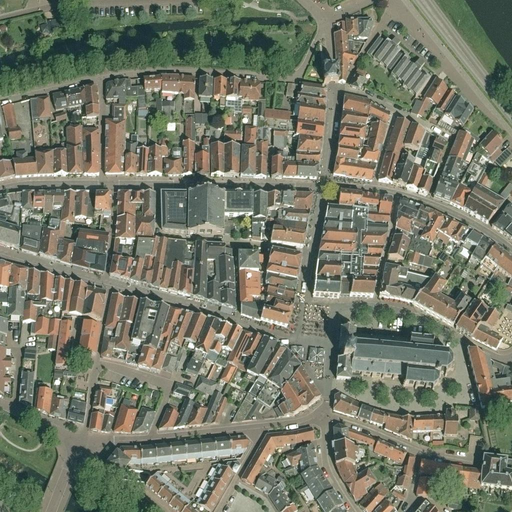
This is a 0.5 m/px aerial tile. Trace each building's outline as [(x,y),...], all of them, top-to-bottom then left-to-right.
[(227,5),(215,7),(216,15),(228,13),(227,5)] [(49,35),(60,32),(57,20),(46,23),(47,27),(41,28),(42,34),(48,32),(49,35)] [(348,37),(347,21),(345,21),(345,22),(341,22),(342,35),(334,35),(335,56),(349,54),(348,42),(348,38),(348,37)] [(364,21),(347,21),(348,37),(351,37),(353,37),(358,37),(358,28),(363,28),(364,21)] [(370,21),(364,21),(363,28),(358,28),(358,37),(353,37),(354,40),(358,40),(358,39),(367,40),(373,25),(370,21)] [(381,37),(380,36),(366,55),(386,69),(392,74),(404,60),(407,56),(404,54),(402,57),(398,54),(400,51),(397,49),(395,52),(395,51),(400,43),(395,39),(391,44),(387,41),(385,44),(379,39),(381,37)] [(349,54),(335,56),(336,64),(348,64),(353,65),(358,56),(351,54),(353,50),(353,42),(351,42),(348,42),(349,54)] [(404,60),(392,74),(391,76),(404,86),(402,87),(416,98),(429,79),(427,77),(425,79),(417,74),(425,64),(419,61),(413,68),(404,60)] [(345,84),(348,64),(336,64),(336,68),(338,70),(337,72),(338,80),(339,83),(345,84)] [(336,68),(335,68),(325,69),(323,68),(322,70),(323,73),(323,82),(322,84),(325,86),(327,85),(336,84),(337,85),(339,83),(338,80),(337,72),(338,70),(336,68)] [(351,88),(360,91),(365,80),(364,79),(366,73),(358,69),(355,75),(350,85),(351,88)] [(144,93),(162,91),(161,78),(158,78),(143,80),(144,93)] [(161,78),(162,91),(162,95),(177,96),(178,78),(161,78)] [(178,78),(177,96),(179,96),(184,96),(184,101),(194,102),(194,97),(195,79),(178,78)] [(210,99),(212,99),(212,81),(200,80),(199,99),(200,99),(210,100),(210,99)] [(423,99),(436,107),(447,90),(436,80),(423,99)] [(119,101),(126,101),(126,91),(126,87),(126,82),(126,81),(125,81),(108,84),(106,86),(106,100),(119,100),(119,101)] [(225,109),(226,81),(215,81),(213,98),(220,98),(219,109),(225,109)] [(239,82),(226,81),(225,109),(233,109),(233,114),(241,115),(241,100),(238,100),(238,99),(239,100),(239,82)] [(259,83),(239,82),(239,100),(242,100),(242,102),(258,103),(259,83)] [(286,98),(292,99),(294,86),(288,85),(286,98)] [(299,96),(326,101),(326,90),(301,86),(299,96)] [(86,109),(98,108),(96,88),(95,88),(85,89),(83,90),(85,106),(86,109)] [(85,106),(83,90),(58,95),(62,110),(85,106)] [(436,107),(432,114),(433,115),(433,114),(441,119),(443,117),(454,99),(456,97),(455,97),(447,90),(436,107)] [(52,96),(55,112),(62,110),(58,95),(52,96)] [(299,96),(297,95),(296,100),(296,105),(298,106),(325,110),(326,101),(299,96)] [(146,111),(144,97),(137,98),(138,112),(146,111)] [(343,110),(343,114),(368,120),(370,105),(371,103),(344,97),(344,101),(343,110)] [(48,99),(37,100),(38,114),(43,113),(43,115),(50,115),(48,99)] [(464,105),(454,99),(443,117),(453,123),(464,105)] [(417,102),(411,114),(418,117),(422,108),(423,105),(417,102)] [(2,108),(7,130),(9,141),(21,140),(19,128),(17,128),(13,105),(2,108)] [(368,120),(367,124),(370,125),(373,126),(375,116),(379,116),(381,110),(370,105),(368,120)] [(107,122),(107,176),(124,176),(125,144),(126,123),(125,122),(126,106),(119,106),(112,106),(112,122),(107,122)] [(256,129),(256,130),(268,130),(273,131),(288,132),(288,134),(294,135),(293,137),(299,138),(322,141),(322,142),(324,127),(263,120),(264,110),(264,107),(258,106),(257,119),(256,129)] [(324,127),(325,110),(298,106),(297,118),(290,117),(290,112),(264,110),(263,120),(324,127)] [(473,113),(463,107),(453,123),(462,129),(473,113)] [(98,118),(98,108),(86,109),(87,119),(98,118)] [(161,113),(160,123),(173,124),(174,109),(161,108),(161,113)] [(375,116),(373,126),(386,129),(389,114),(381,110),(379,116),(375,116)] [(64,113),(54,117),(56,123),(67,120),(64,113)] [(343,114),(341,126),(365,130),(367,124),(368,120),(343,114)] [(210,126),(210,116),(202,116),(202,126),(210,126)] [(194,127),(194,120),(185,121),(185,144),(183,143),(183,177),(194,177),(194,153),(194,144),(194,127)] [(228,120),(221,122),(222,128),(230,127),(228,120)] [(397,120),(388,149),(402,154),(404,148),(406,140),(411,126),(397,120)] [(341,126),(339,139),(364,142),(367,143),(368,143),(382,145),(386,129),(373,126),(370,125),(370,130),(365,130),(341,126)] [(421,144),(424,133),(411,126),(406,140),(421,144)] [(82,131),(82,129),(79,128),(69,129),(69,130),(66,130),(66,145),(67,149),(83,149),(82,131)] [(256,129),(245,128),(243,146),(244,146),(244,148),(242,148),(240,178),(254,179),(255,160),(256,130),(256,129)] [(255,160),(254,179),(255,179),(266,179),(267,160),(267,143),(268,130),(256,130),(255,160)] [(98,132),(82,131),(83,149),(84,177),(99,176),(98,132)] [(240,133),(224,132),(224,141),(239,141),(240,133)] [(406,189),(417,193),(424,174),(423,174),(426,164),(430,153),(436,139),(426,134),(424,133),(421,144),(418,153),(415,160),(413,163),(414,163),(406,189)] [(454,145),(453,147),(473,155),(474,153),(474,150),(477,144),(469,139),(466,137),(460,134),(459,133),(457,137),(454,145)] [(500,141),(491,133),(478,147),(486,154),(482,157),(489,163),(492,165),(492,164),(492,165),(494,163),(503,153),(502,154),(498,150),(498,149),(503,144),(500,141)] [(124,176),(136,176),(137,146),(137,137),(131,136),(131,145),(125,144),(124,176)] [(286,150),(287,138),(273,137),(273,148),(277,150),(286,150)] [(299,138),(296,154),(320,156),(322,141),(299,138)] [(215,139),(209,139),(209,141),(209,157),(211,157),(211,177),(224,177),(223,147),(215,147),(215,139)] [(339,139),(338,149),(365,153),(368,143),(367,143),(364,142),(339,139)] [(436,139),(430,153),(442,157),(447,145),(436,139)] [(406,140),(404,148),(418,153),(421,144),(406,140)] [(202,153),(194,153),(194,177),(209,177),(209,157),(209,141),(203,141),(203,148),(202,148),(202,153)] [(338,149),(337,160),(376,165),(382,145),(368,143),(365,153),(338,149)] [(55,153),(53,153),(53,177),(55,177),(68,177),(67,149),(66,145),(61,145),(62,152),(55,152),(55,153)] [(136,176),(136,177),(148,177),(148,151),(141,151),(141,146),(137,146),(136,176)] [(223,147),(224,177),(238,178),(239,148),(223,147)] [(453,147),(449,158),(459,162),(468,166),(473,155),(453,147)] [(81,149),(67,149),(68,177),(82,177),(82,176),(81,149)] [(148,151),(148,177),(161,177),(161,159),(161,149),(148,150),(148,151)] [(380,174),(379,182),(391,185),(397,168),(400,158),(402,154),(388,149),(385,157),(380,174)] [(503,153),(494,163),(500,169),(511,157),(511,156),(506,151),(503,153)] [(37,177),(35,160),(27,160),(27,153),(16,154),(16,161),(12,161),(15,179),(37,177)] [(40,154),(34,154),(35,160),(37,177),(53,177),(53,153),(40,154)] [(430,153),(426,164),(428,165),(438,169),(442,158),(442,157),(430,153)] [(461,184),(450,205),(463,211),(469,200),(485,171),(485,170),(478,166),(482,157),(477,153),(470,167),(469,167),(466,173),(465,174),(462,181),(461,184)] [(0,182),(15,179),(12,163),(2,165),(0,154),(0,182)] [(283,161),(287,160),(287,155),(282,154),(282,155),(273,155),(272,157),(272,160),(271,179),(282,180),(283,161)] [(320,156),(296,154),(296,158),(295,166),(318,168),(320,156)] [(397,168),(391,185),(406,189),(414,163),(413,163),(400,158),(397,168)] [(449,158),(446,166),(448,166),(460,172),(461,170),(466,173),(469,167),(470,167),(468,166),(459,162),(449,158)] [(165,160),(165,167),(165,177),(182,177),(181,167),(181,160),(165,160)] [(293,161),(287,160),(283,161),(282,180),(296,180),(316,182),(318,168),(295,166),(293,166),(293,161)] [(336,160),(333,177),(345,178),(345,179),(372,182),(376,166),(376,165),(336,160)] [(424,174),(417,193),(427,197),(438,169),(428,165),(426,164),(423,174),(424,174)] [(438,185),(433,199),(450,205),(461,184),(462,181),(465,174),(466,173),(461,170),(460,172),(448,166),(446,166),(442,175),(439,182),(438,185)] [(469,200),(463,211),(487,226),(495,215),(504,204),(482,191),(489,178),(493,180),(495,176),(485,171),(469,200)] [(511,186),(509,185),(500,196),(505,201),(509,196),(511,192),(511,186)] [(340,192),(338,208),(360,210),(361,195),(340,192)] [(0,198),(0,245),(19,251),(20,232),(20,231),(22,194),(7,197),(0,198)] [(22,194),(20,228),(22,229),(41,230),(42,221),(43,221),(43,217),(37,216),(33,216),(34,194),(22,194)] [(34,194),(33,216),(37,216),(37,212),(44,212),(44,201),(44,194),(34,194)] [(44,212),(43,214),(51,215),(51,218),(50,222),(60,223),(62,209),(64,194),(53,194),(44,194),(44,201),(44,212)] [(64,194),(62,209),(60,223),(60,224),(66,224),(74,225),(75,219),(76,195),(76,194),(64,194)] [(109,194),(95,194),(94,216),(102,216),(104,218),(108,218),(110,216),(110,213),(111,194),(109,194)] [(118,194),(117,209),(131,209),(131,206),(130,206),(130,194),(118,194)] [(130,194),(130,206),(131,206),(131,209),(135,209),(135,208),(139,208),(139,206),(142,206),(142,194),(131,194),(130,194)] [(142,206),(142,218),(154,219),(155,194),(142,194),(142,206)] [(234,196),(224,196),(224,235),(233,236),(233,222),(228,222),(228,218),(252,218),(251,195),(250,195),(240,195),(239,195),(240,194),(235,194),(235,195),(234,195),(234,196)] [(88,195),(76,195),(75,219),(86,220),(88,195)] [(224,196),(224,195),(223,195),(223,196),(215,196),(215,195),(195,195),(195,196),(188,196),(188,195),(161,195),(162,231),(163,232),(185,235),(224,235),(224,196)] [(279,212),(310,213),(313,196),(295,195),(281,195),(281,196),(280,198),(280,201),(279,209),(279,210),(279,212)] [(380,198),(361,195),(360,210),(366,211),(378,213),(380,198)] [(247,226),(247,240),(260,242),(260,231),(265,231),(265,226),(265,221),(266,221),(267,221),(267,212),(266,212),(266,196),(251,196),(252,218),(252,226),(247,226)] [(266,196),(266,212),(267,212),(279,212),(279,210),(279,209),(280,201),(280,198),(281,196),(266,196)] [(392,202),(390,199),(384,198),(380,198),(378,213),(378,215),(389,217),(392,202)] [(395,230),(394,235),(410,241),(412,235),(411,235),(420,209),(408,204),(400,201),(395,226),(396,226),(395,230)] [(502,214),(491,228),(503,235),(503,236),(511,242),(511,208),(510,206),(503,215),(502,214)] [(386,238),(386,236),(388,228),(382,227),(376,227),(377,223),(366,222),(366,211),(360,210),(338,208),(338,209),(327,207),(325,221),(324,221),(323,232),(321,244),(319,254),(319,255),(317,264),(317,265),(315,281),(313,298),(339,299),(339,297),(346,297),(349,298),(349,297),(350,297),(372,298),(375,281),(378,269),(378,270),(381,258),(384,249),(386,238)] [(117,209),(117,219),(135,220),(135,218),(135,209),(131,209),(117,209)] [(408,250),(407,252),(411,253),(421,256),(426,241),(422,239),(433,214),(420,209),(411,235),(412,235),(410,241),(408,250)] [(388,224),(389,217),(378,215),(378,213),(366,211),(366,222),(377,223),(382,223),(388,224)] [(267,212),(267,221),(268,221),(273,222),(281,223),(281,224),(307,226),(310,213),(279,212),(267,212)] [(426,241),(421,256),(429,259),(434,246),(432,245),(436,239),(445,220),(433,214),(422,239),(426,241)] [(153,240),(154,219),(142,218),(135,218),(135,220),(135,238),(136,238),(153,240)] [(135,220),(117,219),(115,241),(116,241),(115,247),(123,248),(135,249),(136,240),(136,238),(135,238),(135,220)] [(445,220),(436,239),(443,243),(442,244),(446,246),(449,242),(457,226),(445,220)] [(265,226),(265,231),(267,231),(266,235),(271,236),(270,244),(270,245),(303,249),(305,236),(282,233),(282,232),(272,230),(273,222),(268,221),(267,221),(266,221),(265,221),(265,226)] [(43,233),(40,258),(55,262),(58,240),(60,224),(60,223),(50,222),(50,223),(49,228),(44,228),(43,233)] [(273,222),(272,230),(282,232),(282,233),(305,236),(305,235),(306,235),(307,226),(281,224),(281,223),(273,222)] [(457,226),(449,242),(456,247),(457,246),(458,247),(458,246),(461,245),(463,246),(465,244),(470,237),(472,234),(467,231),(457,226)] [(39,257),(41,230),(22,229),(20,251),(39,257)] [(74,250),(70,267),(87,271),(104,275),(106,260),(108,236),(79,232),(77,242),(76,244),(74,250)] [(463,246),(461,249),(473,255),(476,250),(482,240),(472,234),(470,237),(465,244),(463,246)] [(410,241),(394,235),(388,257),(402,261),(406,251),(407,252),(408,250),(410,241)] [(133,263),(129,283),(139,285),(145,258),(155,260),(150,288),(159,291),(161,280),(163,270),(162,269),(167,242),(153,240),(136,238),(136,240),(135,249),(133,263)] [(55,262),(70,267),(74,250),(76,244),(58,240),(55,262)] [(470,261),(469,262),(473,264),(475,262),(481,266),(482,264),(485,260),(494,248),(482,240),(476,250),(473,255),(470,261)] [(161,280),(159,291),(167,293),(177,295),(178,295),(181,269),(181,268),(183,268),(186,244),(167,242),(162,269),(163,270),(161,280)] [(181,269),(178,295),(191,299),(193,272),(192,272),(195,245),(186,244),(183,268),(181,268),(181,269)] [(193,272),(191,299),(206,304),(219,307),(220,308),(235,313),(234,294),(234,287),(233,261),(232,254),(224,253),(225,246),(207,245),(195,245),(192,272),(193,272)] [(113,259),(109,277),(129,283),(133,263),(135,249),(123,248),(115,247),(113,259)] [(485,260),(482,264),(494,274),(497,270),(497,269),(496,268),(505,256),(494,248),(485,260)] [(266,277),(297,282),(301,256),(272,250),(266,277)] [(411,253),(408,264),(418,267),(421,256),(411,253)] [(448,258),(443,254),(438,261),(444,265),(448,259),(448,258)] [(256,256),(238,255),(239,272),(257,273),(257,264),(256,256)] [(511,260),(505,256),(496,268),(497,269),(497,270),(508,279),(510,281),(507,286),(511,289),(511,288),(511,260)] [(145,258),(139,285),(150,288),(155,260),(145,258)] [(0,290),(9,291),(11,267),(0,263),(0,290)] [(413,305),(432,281),(406,275),(407,272),(400,271),(396,270),(397,266),(386,265),(385,268),(379,299),(388,300),(399,302),(413,305)] [(9,296),(7,318),(22,319),(23,304),(26,304),(28,272),(28,271),(20,269),(11,267),(9,291),(9,296)] [(28,272),(26,304),(28,304),(27,305),(37,305),(39,289),(38,289),(39,275),(28,272)] [(240,294),(260,292),(260,285),(259,274),(259,273),(257,273),(239,272),(240,294)] [(268,288),(295,293),(297,283),(266,277),(266,275),(259,274),(260,285),(265,286),(265,287),(268,288)] [(22,319),(22,323),(31,324),(30,336),(48,337),(57,338),(57,339),(59,339),(59,335),(60,324),(61,318),(62,315),(61,315),(63,304),(62,304),(64,289),(65,282),(64,282),(40,275),(39,289),(37,305),(27,305),(28,304),(26,304),(23,304),(22,319)] [(435,277),(432,281),(413,305),(427,314),(438,297),(446,285),(435,277)] [(63,304),(61,315),(62,315),(67,316),(72,317),(77,318),(81,319),(81,318),(86,319),(100,322),(106,293),(105,293),(87,289),(86,289),(86,288),(75,285),(72,284),(72,285),(68,284),(69,283),(66,282),(65,282),(64,289),(62,304),(63,304)] [(504,290),(503,291),(510,295),(511,292),(511,289),(507,286),(504,290)] [(267,297),(260,298),(260,292),(240,294),(240,300),(241,306),(265,304),(266,303),(292,311),(294,301),(295,293),(268,288),(266,295),(268,296),(267,297)] [(453,306),(442,322),(453,328),(470,303),(457,294),(453,303),(452,305),(453,306)] [(0,335),(4,336),(6,336),(7,318),(9,296),(0,295),(0,335)] [(105,330),(104,340),(111,341),(115,342),(115,340),(117,332),(118,324),(123,298),(112,295),(105,330)] [(438,297),(427,314),(438,319),(442,322),(453,306),(452,305),(453,303),(447,299),(446,302),(438,297)] [(104,340),(101,357),(103,359),(111,361),(111,360),(125,363),(137,367),(150,371),(156,354),(169,311),(154,307),(140,303),(123,298),(118,324),(117,332),(115,340),(115,342),(111,341),(104,340)] [(292,311),(266,303),(265,304),(260,305),(260,309),(290,318),(292,311)] [(489,334),(490,332),(491,333),(498,320),(488,313),(473,304),(455,330),(472,339),(496,351),(497,349),(502,340),(489,334)] [(260,309),(260,305),(241,306),(240,306),(241,314),(241,316),(242,316),(260,322),(260,323),(284,329),(286,330),(290,318),(260,309)] [(156,354),(150,371),(160,374),(161,371),(164,362),(170,345),(175,331),(181,314),(169,311),(156,354)] [(170,345),(164,362),(167,363),(170,364),(166,373),(172,375),(177,363),(179,365),(184,350),(194,354),(185,373),(197,378),(199,375),(201,375),(203,374),(204,372),(205,370),(204,368),(202,367),(206,359),(216,338),(220,326),(207,321),(193,317),(192,317),(181,314),(175,331),(170,345)] [(60,324),(59,335),(70,337),(71,326),(60,324)] [(83,325),(78,354),(94,357),(99,327),(83,325)] [(216,338),(206,359),(215,364),(231,330),(220,326),(216,338)] [(355,330),(340,329),(338,351),(339,351),(339,350),(343,351),(353,351),(354,336),(355,336),(355,330)] [(215,364),(215,365),(224,369),(225,367),(241,333),(240,333),(231,330),(215,364)] [(226,367),(220,381),(228,385),(236,369),(240,362),(242,358),(252,337),(241,333),(225,367),(226,367)] [(59,339),(58,346),(68,347),(70,337),(59,335),(59,339)] [(353,351),(343,351),(342,361),(353,362),(352,375),(361,376),(361,378),(363,378),(362,376),(371,376),(371,378),(373,379),(373,377),(382,377),(382,380),(383,380),(384,378),(392,378),(392,381),(394,381),(394,379),(405,380),(405,385),(402,388),(403,389),(406,387),(415,388),(415,390),(416,390),(417,388),(425,388),(425,391),(427,391),(427,389),(431,389),(432,392),(434,391),(433,389),(437,385),(439,387),(440,385),(438,384),(438,378),(438,377),(439,376),(439,375),(444,375),(445,378),(447,377),(446,374),(450,371),(452,372),(454,370),(451,369),(451,363),(454,363),(453,361),(451,362),(447,357),(449,355),(447,354),(446,356),(440,356),(440,353),(438,353),(438,355),(431,355),(432,354),(431,353),(432,344),(434,342),(433,341),(432,342),(422,341),(422,338),(420,338),(420,340),(410,340),(409,338),(407,339),(409,340),(409,341),(407,341),(407,343),(398,342),(398,340),(396,340),(396,342),(387,341),(387,339),(386,339),(386,341),(377,340),(377,338),(375,338),(375,340),(366,340),(366,337),(364,337),(364,339),(355,339),(355,336),(354,336),(353,351)] [(48,337),(47,351),(56,352),(57,343),(57,339),(57,338),(48,337)] [(240,362),(236,369),(246,374),(263,340),(262,340),(252,337),(242,358),(247,360),(245,365),(240,362)] [(263,340),(246,374),(256,379),(277,345),(263,340)] [(256,379),(247,395),(254,399),(256,400),(266,384),(286,353),(277,345),(256,379)] [(58,346),(56,357),(67,358),(68,347),(58,346)] [(35,362),(36,352),(35,352),(35,349),(26,348),(26,351),(25,351),(24,361),(35,362)] [(5,350),(1,349),(0,349),(0,363),(11,364),(11,360),(5,360),(6,350),(5,350)] [(511,404),(511,370),(504,367),(501,379),(502,383),(494,384),(488,360),(468,351),(467,353),(476,389),(478,395),(478,397),(481,409),(481,410),(503,405),(511,404)] [(266,384),(256,400),(257,401),(271,410),(280,395),(298,366),(286,353),(266,384)] [(56,357),(55,367),(66,369),(67,358),(56,357)] [(338,380),(360,382),(361,376),(352,375),(353,362),(342,361),(339,361),(338,360),(337,379),(336,379),(336,380),(338,380)] [(164,362),(161,371),(166,373),(170,364),(167,363),(164,362)] [(0,363),(0,377),(5,378),(5,369),(11,369),(11,364),(0,363)] [(278,409),(274,411),(278,418),(279,419),(284,419),(293,417),(307,410),(320,400),(311,386),(300,369),(298,366),(280,395),(283,401),(276,405),(278,409)] [(22,373),(20,404),(32,409),(34,374),(22,373)] [(5,378),(0,377),(0,394),(4,397),(4,383),(10,383),(10,378),(5,378)] [(200,378),(197,384),(214,391),(217,385),(200,378)] [(197,384),(194,391),(212,398),(213,393),(214,391),(197,384)] [(49,416),(52,396),(52,393),(43,391),(44,386),(38,385),(37,391),(35,411),(49,416)] [(175,385),(173,394),(188,399),(191,390),(175,385)] [(95,393),(92,409),(105,411),(105,406),(111,407),(112,401),(106,400),(107,395),(110,396),(111,389),(99,387),(98,394),(95,393)] [(153,392),(146,390),(144,397),(151,399),(153,392)] [(200,427),(210,426),(221,399),(222,397),(213,393),(212,398),(207,410),(200,427)] [(334,401),(333,412),(357,419),(361,408),(362,407),(348,400),(346,399),(339,395),(334,398),(334,401)] [(61,398),(52,396),(49,416),(57,419),(61,398)] [(61,398),(57,419),(65,420),(67,409),(69,400),(61,398)] [(210,426),(219,425),(228,402),(221,399),(210,426)] [(137,412),(128,409),(130,403),(124,400),(121,406),(114,433),(130,434),(137,412)] [(179,416),(173,430),(185,429),(194,405),(185,401),(179,416)] [(253,407),(244,401),(239,409),(232,423),(243,422),(253,407)] [(70,410),(67,421),(83,425),(85,415),(85,414),(86,406),(72,402),(70,410)] [(207,410),(194,405),(185,429),(200,427),(207,410)] [(104,412),(100,433),(109,434),(110,432),(113,419),(114,415),(110,414),(111,407),(105,406),(105,411),(104,412)] [(173,430),(179,416),(175,415),(177,410),(169,407),(167,411),(159,431),(161,431),(171,431),(173,430)] [(357,419),(369,423),(373,412),(362,408),(362,407),(361,408),(357,419)] [(470,408),(469,421),(481,422),(476,409),(470,408)] [(154,414),(142,410),(138,420),(137,420),(132,434),(148,433),(154,414)] [(100,433),(104,412),(99,411),(98,416),(92,415),(89,431),(100,433)] [(373,412),(369,423),(370,424),(382,428),(382,425),(384,416),(373,413),(373,412)] [(433,418),(432,432),(443,432),(443,437),(456,437),(457,417),(455,417),(455,412),(446,412),(446,417),(443,417),(433,418)] [(384,416),(382,425),(384,426),(385,426),(384,430),(399,437),(402,420),(400,419),(396,418),(387,417),(386,416),(384,416)] [(413,419),(412,433),(430,433),(430,438),(429,438),(429,442),(432,442),(432,438),(432,433),(432,432),(433,418),(413,419)] [(402,420),(399,437),(411,442),(412,433),(413,419),(412,419),(402,420)] [(338,427),(333,430),(334,445),(342,446),(348,444),(348,439),(359,443),(368,446),(369,446),(372,439),(370,439),(348,431),(348,430),(338,427)] [(294,433),(296,445),(314,441),(311,429),(296,433),(294,433)] [(294,433),(266,436),(275,450),(284,448),(284,446),(291,446),(291,450),(296,448),(295,445),(296,445),(294,433)] [(266,436),(253,459),(263,466),(267,468),(269,465),(265,463),(269,456),(271,457),(275,450),(266,436)] [(227,440),(229,456),(243,455),(250,444),(245,438),(230,439),(229,440),(227,440)] [(372,439),(369,446),(375,449),(374,452),(388,458),(392,448),(378,442),(372,439)] [(229,456),(227,440),(213,441),(215,458),(229,456)] [(213,441),(199,443),(201,459),(215,458),(213,441)] [(199,443),(185,444),(187,461),(201,459),(199,443)] [(187,461),(185,444),(171,446),(172,462),(187,461)] [(334,445),(333,445),(335,466),(356,466),(355,454),(357,455),(359,446),(353,445),(352,447),(342,446),(334,445)] [(171,446),(157,447),(158,464),(172,462),(171,446)] [(296,453),(285,458),(287,460),(286,461),(289,466),(290,465),(292,468),(299,465),(299,461),(315,456),(313,446),(310,448),(300,451),(296,453)] [(158,464),(157,447),(143,449),(144,465),(158,464)] [(392,448),(388,458),(402,465),(406,454),(392,448)] [(144,465),(143,449),(140,449),(121,449),(117,454),(129,465),(141,466),(144,465)] [(105,467),(119,478),(129,465),(117,454),(117,453),(105,467)] [(315,456),(299,461),(299,465),(302,476),(317,468),(315,456)] [(253,459),(241,480),(251,487),(252,485),(255,487),(260,479),(257,477),(263,466),(253,459)] [(481,472),(480,487),(511,491),(511,461),(483,459),(481,469),(481,472)] [(236,474),(238,469),(240,466),(238,462),(228,463),(225,467),(232,471),(231,471),(236,474)] [(420,476),(416,497),(428,499),(429,492),(433,492),(434,484),(451,487),(447,504),(448,504),(447,508),(449,510),(456,511),(457,507),(458,507),(461,488),(462,470),(461,470),(421,462),(419,475),(420,476)] [(219,465),(211,479),(225,487),(233,473),(219,465)] [(356,466),(335,466),(340,478),(344,484),(359,475),(357,471),(359,470),(357,466),(356,466)] [(398,479),(395,487),(407,491),(412,479),(413,470),(407,468),(404,467),(402,479),(398,479)] [(302,476),(300,477),(306,486),(302,489),(304,493),(308,490),(307,489),(323,479),(317,468),(302,476)] [(462,470),(461,488),(470,489),(471,471),(462,470)] [(359,475),(344,484),(345,486),(352,498),(363,491),(376,484),(368,471),(359,475)] [(471,471),(470,489),(480,490),(480,487),(481,472),(471,471)] [(156,474),(146,486),(157,496),(168,484),(156,474)] [(261,477),(260,479),(255,487),(255,488),(269,496),(277,488),(277,487),(278,487),(273,484),(275,481),(268,477),(266,480),(261,477)] [(211,479),(204,491),(218,500),(225,487),(211,479)] [(323,479),(307,489),(308,490),(316,503),(318,506),(334,495),(332,493),(323,479)] [(168,484),(157,496),(169,506),(179,493),(168,484)] [(380,484),(375,490),(384,498),(390,493),(380,484)] [(269,497),(278,511),(296,511),(297,511),(293,504),(289,506),(286,501),(288,500),(284,494),(282,495),(277,488),(269,496),(269,497)] [(374,488),(358,506),(363,511),(372,511),(384,498),(375,490),(374,488)] [(210,511),(218,500),(204,491),(196,504),(198,506),(208,511),(210,511)] [(179,493),(169,506),(176,511),(183,511),(188,506),(191,503),(183,497),(179,493)] [(334,495),(318,506),(321,511),(335,511),(343,508),(339,502),(334,495)] [(386,511),(391,507),(388,504),(388,505),(385,501),(374,511),(386,511)]
